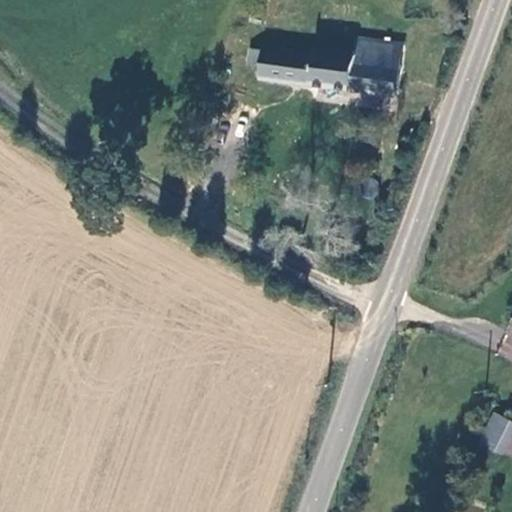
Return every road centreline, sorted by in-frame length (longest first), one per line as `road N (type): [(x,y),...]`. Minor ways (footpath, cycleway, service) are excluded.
road 1 (unclassified): [(387,306),(237,245),(109,176),(0,93)]
road 2 (tertiary): [(495,0),(387,306)]
road 3 (tertiary): [(387,306),(316,511)]
